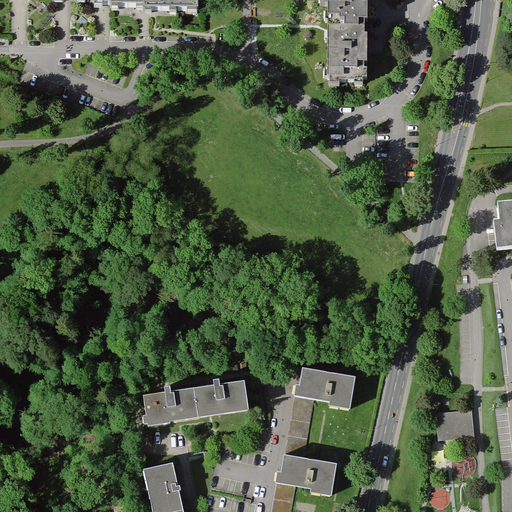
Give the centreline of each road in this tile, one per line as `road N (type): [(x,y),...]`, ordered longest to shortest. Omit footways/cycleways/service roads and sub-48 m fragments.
road 1 (primary): [(477,0),(470,64),(368,511)]
road 2 (residential): [(420,0),(419,52),(403,92),(377,112),(344,118),(308,109),(231,55),(38,46)]
road 3 (residential): [(262,511),(289,379)]
